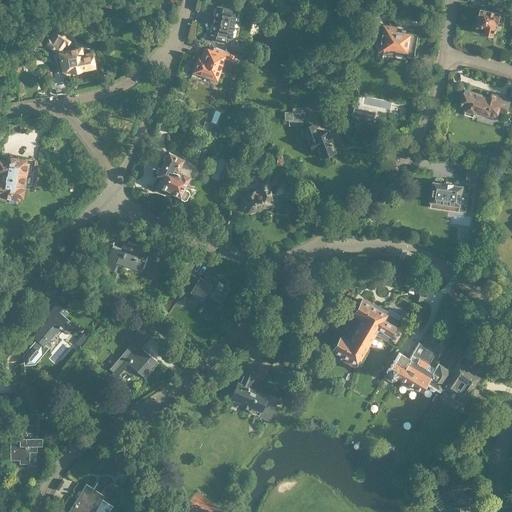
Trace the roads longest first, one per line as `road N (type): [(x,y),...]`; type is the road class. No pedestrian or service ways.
road 1 (residential): [(31,511),(81,451),(187,376),(291,268)]
road 2 (residential): [(328,245),(422,132),(446,54)]
road 3 (residential): [(511,329),(482,289),(445,264),(328,245)]
road 4 (residential): [(291,268),(137,214),(115,191)]
road 5 (residential): [(0,314),(115,191)]
road 6 (residential): [(115,191),(171,51)]
road 7 (residential): [(63,106),(122,85),(171,51)]
